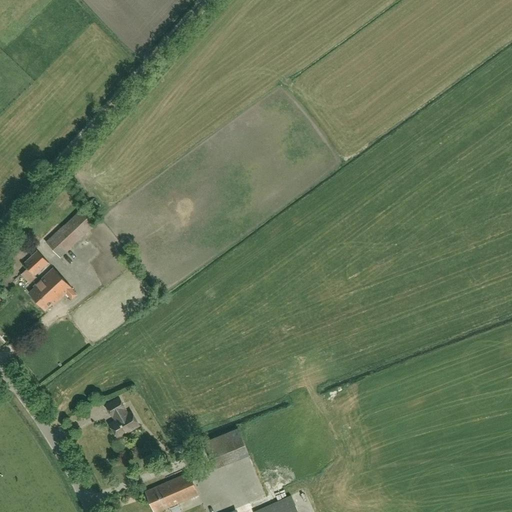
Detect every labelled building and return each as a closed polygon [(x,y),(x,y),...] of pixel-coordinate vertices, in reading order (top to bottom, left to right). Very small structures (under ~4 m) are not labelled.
[(60,258),(97,224),(83,208),(46,243),(60,258)] [(20,272),(29,282),(49,263),(38,251),(24,264),(26,267),(20,272)] [(72,300),(77,295),(71,289),(72,288),(53,268),(33,287),(34,288),(29,293),(34,298),(34,299),(36,303),(40,306),(40,305),(46,311),(53,304),(54,305),(66,293),(72,300)] [(119,398),(106,405),(113,417),(113,416),(116,421),(110,424),(118,438),(139,426),(131,412),(128,414),(125,410),(126,409),(119,398)] [(215,469),(249,456),(238,429),(203,442),(215,469)] [(266,436),(254,440),(258,453),(270,449),(266,436)] [(154,511),(158,511),(198,495),(189,473),(146,492),(154,511)] [(130,481),(122,485),(124,490),(132,487),(130,481)] [(254,509),(281,500),(275,482),(248,491),(254,509)] [(297,511),(291,496),(254,511),(297,511)]
